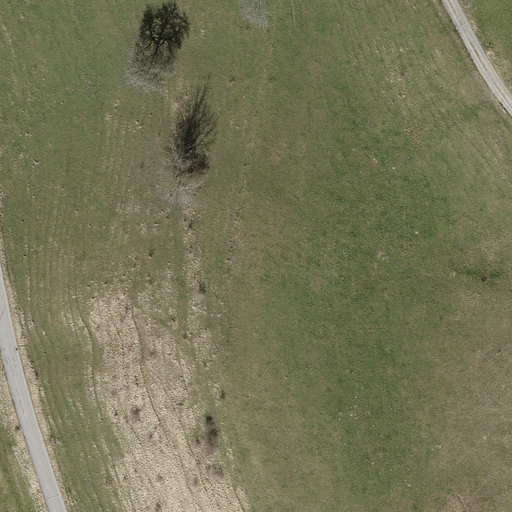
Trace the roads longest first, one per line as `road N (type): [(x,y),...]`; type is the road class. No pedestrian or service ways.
road 1 (residential): [(0,292),(60,511)]
road 2 (track): [(448,0),(511,108)]
